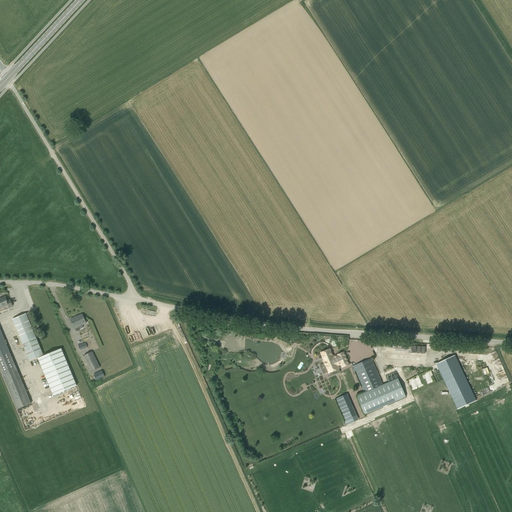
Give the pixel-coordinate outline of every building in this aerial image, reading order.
[(9,308),(12,307),(10,300),(7,302),(5,297),(0,299),(0,308),(8,305),(9,308)] [(29,362),(37,358),(53,396),(77,386),(61,349),(43,356),(36,339),(26,314),(12,320),(29,362)] [(74,328),(78,327),(79,329),(83,328),(82,325),(86,323),(82,315),(70,320),(74,328)] [(0,369),(3,377),(17,410),(30,404),(17,372),(0,329),(0,369)] [(330,349),(321,353),(324,361),(323,361),(328,372),(328,373),(331,372),(339,369),(342,367),(349,365),(344,352),(334,357),(333,357),(330,349)] [(92,352),(84,356),(88,364),(92,372),(100,367),(92,352)] [(500,377),(506,375),(497,353),(496,354),(498,359),(493,361),(500,377)] [(457,410),(476,402),(454,356),(436,365),(457,410)] [(371,358),(352,366),(353,368),(355,372),(361,387),(362,386),(365,393),(356,397),(364,415),(368,413),(400,400),(405,398),(398,379),(382,386),(379,379),(380,379),(371,358)] [(96,380),(105,376),(102,370),(93,375),(96,380)] [(387,381),(397,378),(395,372),(386,375),(387,381)] [(347,395),(335,400),(345,423),(343,424),(344,426),(346,425),(346,426),(358,420),(347,395)]
